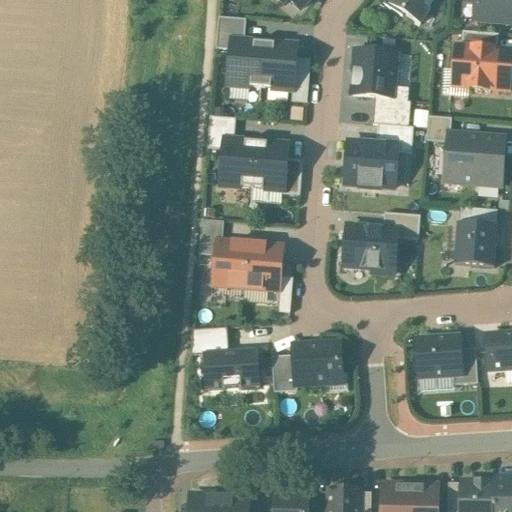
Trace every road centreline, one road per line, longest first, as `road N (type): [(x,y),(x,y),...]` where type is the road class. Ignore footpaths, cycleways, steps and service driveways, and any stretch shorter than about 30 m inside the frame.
road 1 (residential): [(342,0),(332,20),(312,281),(316,302),(351,320)]
road 2 (residential): [(384,453),(154,466)]
road 3 (residential): [(154,466),(0,466)]
road 4 (residential): [(378,320),(490,314),(511,303)]
road 5 (residential): [(384,453),(378,320)]
road 6 (residential): [(511,446),(384,453)]
